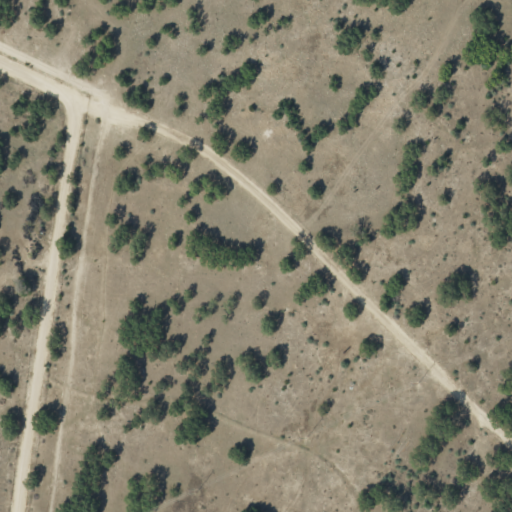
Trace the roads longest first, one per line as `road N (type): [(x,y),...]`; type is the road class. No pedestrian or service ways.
road 1 (residential): [(511,437),(228,160),(0,55)]
road 2 (residential): [(22,511),(69,215),(78,91)]
